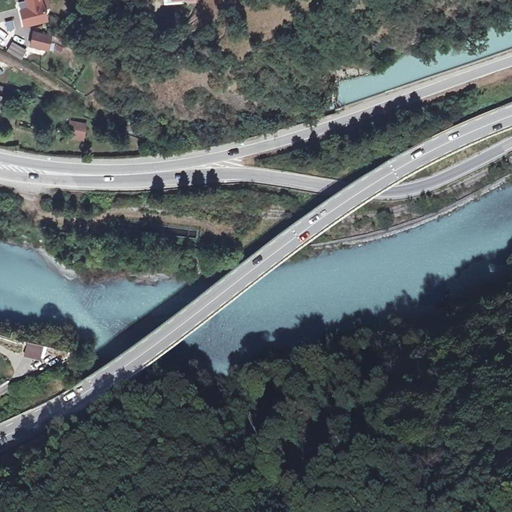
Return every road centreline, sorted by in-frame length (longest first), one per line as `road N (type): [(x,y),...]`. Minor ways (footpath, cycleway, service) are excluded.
road 1 (trunk): [(0,440),(96,389),(398,165),(511,114)]
road 2 (primary): [(511,63),(187,169)]
road 3 (primary): [(187,169),(388,192),(511,143)]
road 4 (secondary): [(0,165),(72,174),(187,169)]
